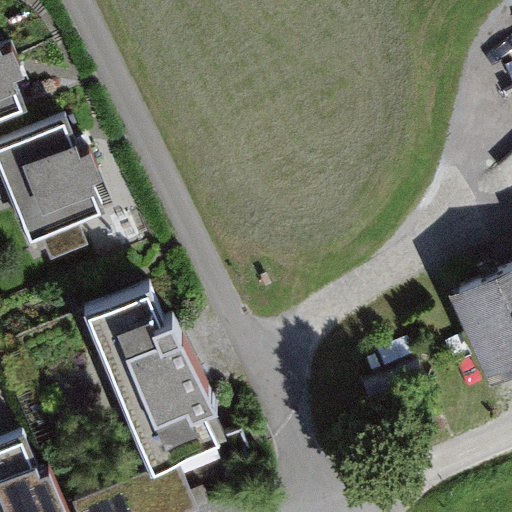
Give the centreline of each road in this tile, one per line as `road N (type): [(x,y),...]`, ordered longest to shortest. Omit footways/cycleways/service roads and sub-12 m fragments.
road 1 (track): [(327,511),(80,0)]
road 2 (track): [(511,438),(341,511)]
